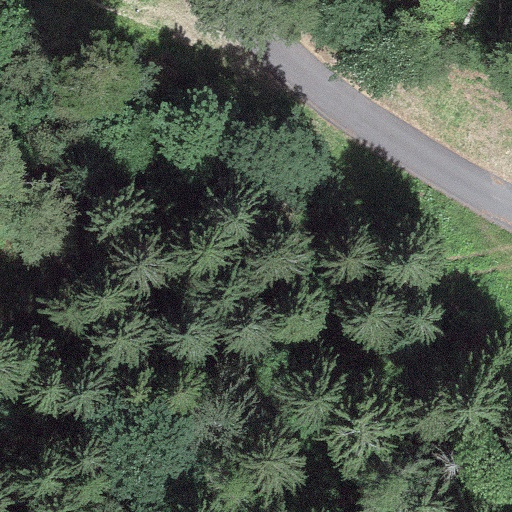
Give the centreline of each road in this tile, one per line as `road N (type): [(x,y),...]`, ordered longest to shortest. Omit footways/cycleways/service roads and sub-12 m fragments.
road 1 (unclassified): [(229,0),(376,123),(511,204)]
road 2 (track): [(106,0),(216,38),(274,44)]
